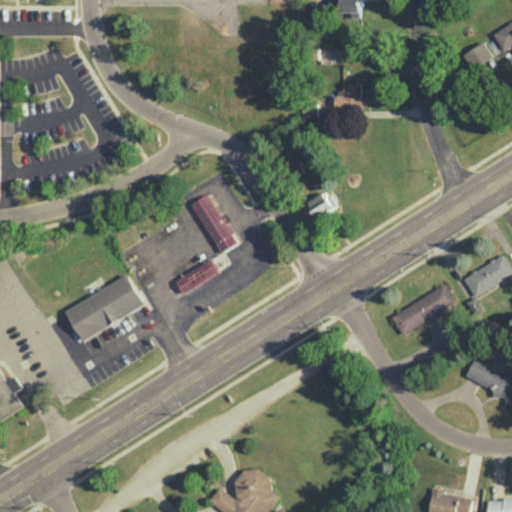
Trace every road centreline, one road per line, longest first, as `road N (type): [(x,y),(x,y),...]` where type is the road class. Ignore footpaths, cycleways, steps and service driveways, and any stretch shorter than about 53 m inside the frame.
road 1 (secondary): [(0,503),(511,165)]
road 2 (residential): [(339,280),(423,418),(461,441),(511,448)]
road 3 (residential): [(339,280),(238,159),(215,139),(187,130)]
road 4 (residential): [(0,219),(143,176),(177,151),(187,130)]
road 5 (residential): [(465,194),(427,124),(418,0)]
road 6 (residential): [(187,130),(158,117),(114,78),(93,0)]
road 7 (residential): [(7,218),(8,62)]
